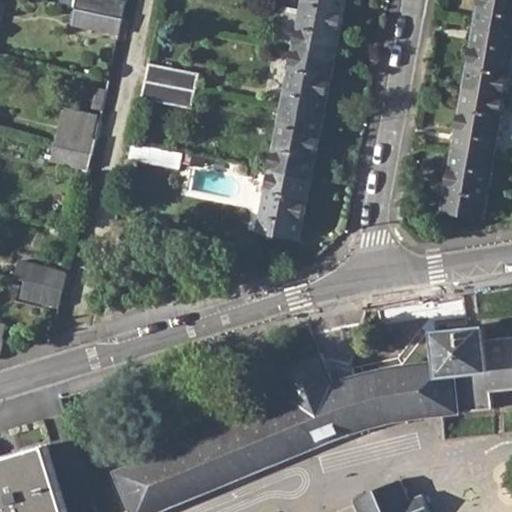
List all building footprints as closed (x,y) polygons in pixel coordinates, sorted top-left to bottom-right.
[(76,6),(124,18),(127,1),(124,0),(60,0),(61,2),(76,6)] [(302,0),(295,45),(337,53),(346,0),(302,0)] [(511,0),(478,0),(474,27),(511,33),(511,0)] [(72,22),(119,34),(124,18),(76,6),(72,22)] [(464,89),(504,96),(511,52),(511,33),(474,27),(464,89)] [(282,107),(325,115),(337,53),(295,45),(282,107)] [(146,81),(195,90),(198,73),(150,63),(146,81)] [(143,96),(192,106),(195,90),(146,81),(143,96)] [(453,150),(494,158),(504,96),(464,89),(453,150)] [(271,167),(313,176),(325,115),(282,107),(271,167)] [(54,146),(93,156),(96,141),(57,131),(54,146)] [(128,159),(179,168),(182,150),(133,141),(128,159)] [(50,162),(89,172),(93,156),(54,146),(50,162)] [(443,212),(483,219),(494,158),(453,150),(443,212)] [(259,231),(301,239),(313,176),(271,167),(259,231)] [(25,279),(63,289),(67,271),(19,259),(15,277),(25,279)] [(21,295),(60,305),(63,289),(25,279),(21,295)] [(120,472),(136,511),(157,511),(256,471),(329,440),(383,423),(420,416),(492,407),(491,390),(511,388),(511,337),(486,340),(485,329),(436,333),(439,362),(384,371),(334,383),(322,356),(285,372),(295,400),(120,472)] [(0,458),(0,511),(69,511),(48,444),(0,458)] [(432,511),(426,494),(412,500),(403,477),(357,495),(362,511),(432,511)]
